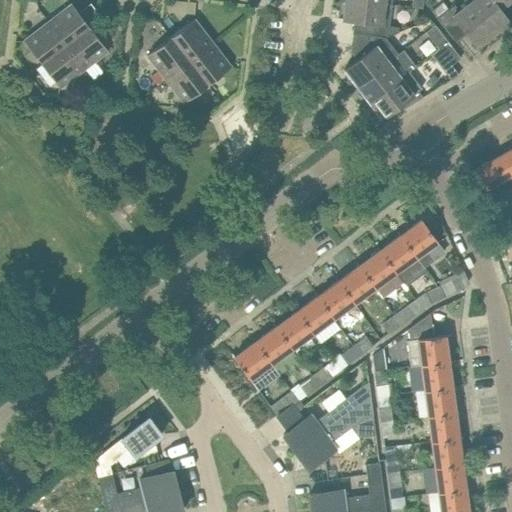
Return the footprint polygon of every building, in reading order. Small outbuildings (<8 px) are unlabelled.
[(384,2),(366,0),(344,0),(342,19),(354,21),(353,32),(380,35),(379,38),(397,32),(398,27),(381,25),(383,11),(391,12),(392,3),(384,2)] [(465,0),(468,2),(493,34),(510,21),(500,8),(492,0),(465,0)] [(492,0),(500,8),(510,0),(492,0)] [(468,2),(458,9),(454,4),(437,17),(456,41),(466,33),(476,46),(493,34),(468,2)] [(90,26),(72,3),(48,21),(66,45),(90,26)] [(212,42),(194,18),(170,36),(189,60),(212,42)] [(42,63),(66,45),(48,21),(24,40),(42,63)] [(434,43),(444,36),(434,24),(425,31),(434,43)] [(108,50),(90,26),(66,45),(84,68),(108,50)] [(353,32),(351,51),(357,59),(344,68),(356,85),(388,60),(380,51),(386,46),(379,38),(380,35),(353,32)] [(165,78),(189,60),(170,36),(147,54),(165,78)] [(434,43),(439,49),(431,55),(443,71),(461,58),(444,36),(434,43)] [(231,66),(212,42),(189,60),(207,84),(231,66)] [(66,45),(42,63),(60,87),(84,68),(66,45)] [(416,66),(403,48),(388,60),(356,85),(369,101),(406,72),(406,73),(416,66)] [(189,60),(165,78),(184,102),(207,84),(189,60)] [(406,73),(406,72),(369,101),(382,118),(414,94),(406,83),(411,79),(406,73)] [(511,147),(502,153),(511,169),(511,147)] [(511,169),(502,153),(475,169),(486,189),(504,179),(507,177),(511,174),(511,169)] [(438,241),(421,219),(400,234),(425,267),(434,260),(427,249),(438,241)] [(427,270),(425,267),(400,234),(379,249),(404,283),(406,286),(427,270)] [(404,283),(379,249),(359,264),(375,287),(383,298),(404,283)] [(375,287),(359,264),(338,280),(354,302),(375,287)] [(463,269),(445,277),(436,281),(439,286),(438,286),(445,295),(465,286),(468,281),(463,269)] [(354,302),(338,280),(317,295),(334,318),(354,302)] [(431,302),(445,295),(438,286),(426,291),(416,299),(422,308),(431,302)] [(317,295),(296,310),(312,333),(319,342),(322,346),(334,337),(332,334),(339,329),(331,319),(334,318),(317,295)] [(395,314),(402,324),(422,308),(416,299),(395,314)] [(312,333),(296,310),(275,326),(292,348),(293,348),(299,356),(319,342),(312,333)] [(410,339),(407,340),(409,354),(419,353),(421,364),(448,361),(445,334),(433,336),(430,312),(414,324),(408,329),(410,339)] [(402,324),(395,314),(381,324),(389,334),(402,324)] [(292,348),(275,326),(254,341),(271,364),(292,348)] [(353,345),(360,354),(373,345),(366,335),(353,345)] [(271,364),(254,341),(233,356),(258,390),(278,375),(270,364),(271,364)] [(360,354),(353,345),(340,355),(347,364),(360,354)] [(383,347),(372,355),(374,370),(385,369),(383,347)] [(312,376),(319,385),(339,370),(333,361),(312,376)] [(452,386),(448,361),(421,364),(424,389),(452,386)] [(374,370),(376,385),(377,397),(388,395),(385,369),(374,370)] [(291,390),(298,400),(319,385),(312,376),(291,390)] [(293,404),(277,416),(288,431),(283,434),(295,451),(370,396),(368,381),(335,405),(336,405),(315,421),(311,414),(304,419),(293,404)] [(455,411),(452,386),(424,389),(427,415),(455,411)] [(298,400),(291,390),(270,405),(277,416),(293,404),(298,400)] [(368,415),(373,415),(370,396),(295,451),(308,468),(335,448),(331,442),(351,426),(352,427),(368,415)] [(381,421),(392,420),(390,404),(379,406),(381,421)] [(459,437),(455,411),(427,415),(431,441),(459,437)] [(148,417),(104,451),(93,460),(97,476),(112,472),(109,464),(130,448),(135,455),(138,452),(140,454),(156,450),(154,440),(162,434),(148,417)] [(392,420),(381,421),(383,437),(394,435),(392,420)] [(462,462),(459,437),(431,441),(434,466),(462,462)] [(388,472),(398,471),(396,455),(385,457),(388,472)] [(366,474),(380,472),(379,462),(365,464),(366,474)] [(466,488),(462,462),(434,466),(438,492),(466,488)] [(141,486),(117,492),(112,472),(97,476),(106,508),(178,490),(172,470),(139,478),(141,486)] [(398,471),(388,472),(390,488),(400,486),(398,471)] [(343,497),(342,489),(309,494),(311,511),(328,511),(385,504),(380,472),(366,474),(369,494),(343,497)] [(468,511),(466,488),(438,492),(440,511),(468,511)] [(175,511),(183,510),(178,490),(106,508),(106,511),(143,511),(148,511),(175,511)] [(403,511),(402,497),(391,498),(392,508),(392,511),(403,511)]
